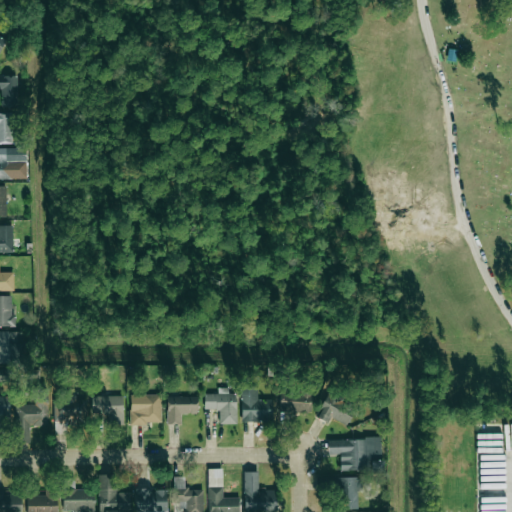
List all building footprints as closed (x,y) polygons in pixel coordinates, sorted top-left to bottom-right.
[(17,106),(17,75),(0,75),(0,89),(1,89),(1,106),(17,106)] [(0,142),(12,143),(13,113),(0,112),(0,142)] [(0,178),(8,178),(8,160),(0,160),(0,178)] [(0,252),(12,252),(12,225),(0,225),(0,252)] [(0,290),(13,290),(13,272),(0,272),(0,290)] [(0,326),(12,326),(12,295),(0,295),(0,326)] [(0,363),(17,363),(17,331),(0,331),(0,363)] [(10,369),(0,369),(0,381),(11,381),(10,369)] [(271,399),(257,399),(257,387),(240,387),(241,420),(272,420),(271,399)] [(311,389),(280,389),(280,412),(311,412),(311,389)] [(356,407),(330,391),(315,414),(328,423),(332,417),(345,425),(356,407)] [(236,393),(204,393),(204,410),(219,410),(219,423),(236,423),(236,393)] [(121,395),(91,395),(91,423),(121,423),(121,395)] [(129,424),(159,424),(159,395),(142,395),(142,409),(129,409),(129,424)] [(198,395),(166,395),(166,423),(198,423),(198,395)] [(8,396),(0,396),(0,433),(8,433),(8,396)] [(14,441),(28,441),(29,424),(46,424),(47,396),(33,396),(33,403),(15,403),(14,441)] [(85,400),(56,401),(56,432),(66,432),(66,425),(85,425),(85,400)] [(338,470),(371,470),(371,439),(328,439),(328,454),(338,454),(338,470)] [(220,478),(219,469),(209,470),(210,478),(220,478)] [(243,511),(277,511),(277,491),(258,491),(258,472),(243,472),(243,511)] [(98,511),(103,511),(120,511),(130,511),(130,492),(114,492),(114,474),(98,474),(98,511)] [(336,510),(358,510),(358,478),(336,478),(336,510)] [(62,511),(71,511),(94,511),(94,489),(73,489),(73,479),(62,479),(62,511)] [(239,511),(239,497),(222,497),(222,486),(207,486),(207,511),(239,511)] [(182,511),(201,511),(201,487),(171,487),(171,504),(182,504),(182,511)] [(165,511),(165,489),(140,489),(140,511),(165,511)] [(56,511),(56,490),(26,490),(26,511),(56,511)] [(0,511),(20,511),(20,491),(0,491),(0,511)]
